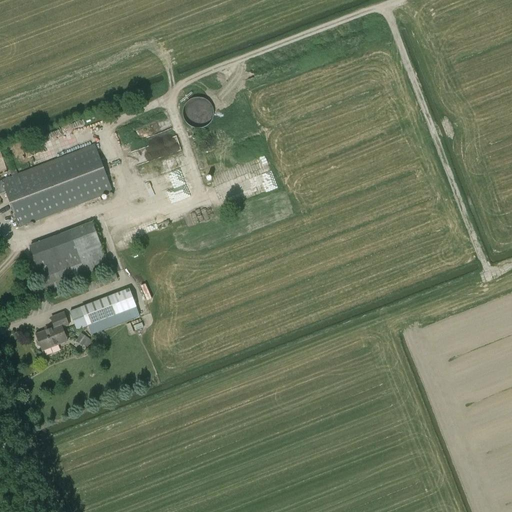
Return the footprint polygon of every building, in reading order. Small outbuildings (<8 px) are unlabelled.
[(193,131),(214,116),(200,95),(179,110),(193,131)] [(0,194),(6,193),(19,228),(113,193),(94,145),(1,181),(0,181),(0,194)] [(159,172),(136,177),(139,190),(162,186),(159,172)] [(160,257),(179,248),(174,237),(155,246),(160,257)] [(45,241),(29,247),(46,293),(109,268),(104,255),(57,273),(45,241)] [(88,325),(136,307),(130,290),(82,308),(88,325)] [(54,327),(36,334),(37,338),(36,341),(39,346),(41,347),(42,350),(67,340),(62,327),(68,324),(63,312),(50,317),(54,327)] [(82,335),(77,341),(83,346),(88,339),(82,335)]
